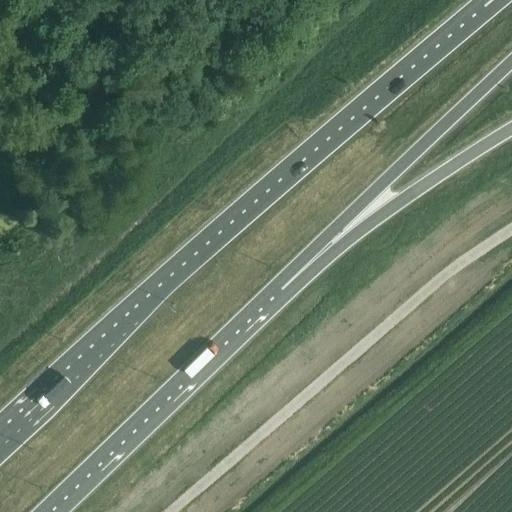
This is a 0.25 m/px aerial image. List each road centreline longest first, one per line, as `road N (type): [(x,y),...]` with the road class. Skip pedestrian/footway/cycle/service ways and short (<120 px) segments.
road 1 (trunk): [(464,23),(0,438)]
road 2 (trunk): [(43,511),(283,282)]
road 3 (trunk): [(283,282),(511,62)]
road 4 (trunk): [(283,282),(511,132)]
